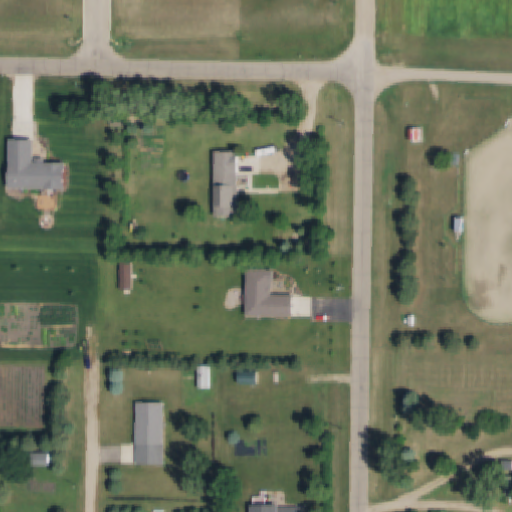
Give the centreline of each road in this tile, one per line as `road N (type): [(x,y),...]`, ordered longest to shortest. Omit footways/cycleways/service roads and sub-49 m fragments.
road 1 (residential): [(364,511),(369,77)]
road 2 (residential): [(369,77),(0,65)]
